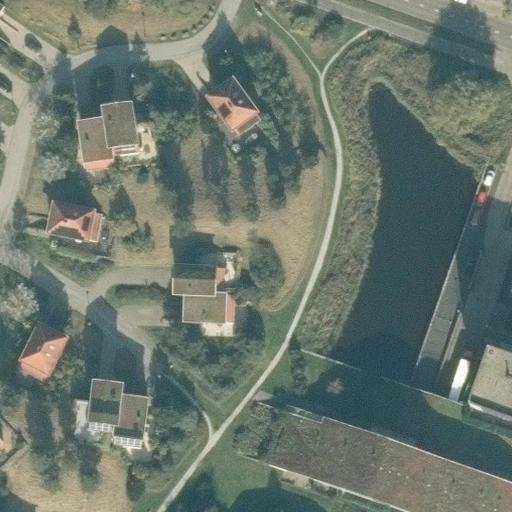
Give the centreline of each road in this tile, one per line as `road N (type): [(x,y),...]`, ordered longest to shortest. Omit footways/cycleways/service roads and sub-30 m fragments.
road 1 (residential): [(237,0),(228,24),(204,44),(74,67),(54,85),(0,224)]
road 2 (residential): [(0,249),(154,360)]
